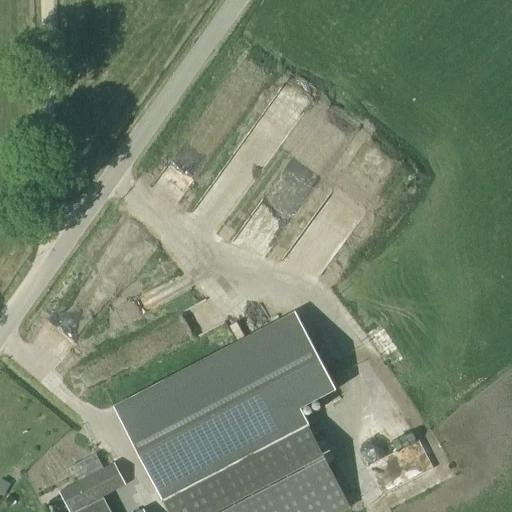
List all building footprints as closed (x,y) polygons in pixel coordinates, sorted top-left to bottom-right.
[(188,140),(211,150),(215,141),(192,130),(188,140)] [(168,511),(333,511),(347,505),(325,462),(298,411),(311,404),(335,391),(295,312),(254,333),(239,341),(111,407),(154,485),(168,511)] [(394,451),(413,437),(393,409),(373,423),(394,451)] [(111,464),(56,492),(66,511),(70,511),(122,485),(111,464)] [(142,511),(141,511),(139,511),(109,511),(102,499),(76,511),(142,511)]
